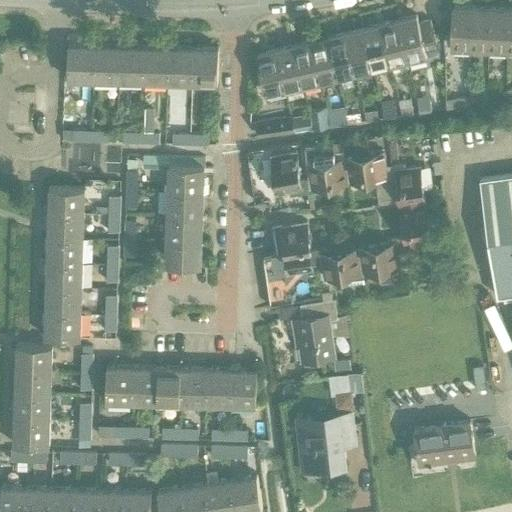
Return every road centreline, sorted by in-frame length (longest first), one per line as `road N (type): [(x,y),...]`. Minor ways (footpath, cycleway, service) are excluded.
road 1 (residential): [(228,298),(237,7)]
road 2 (residential): [(101,0),(237,7)]
